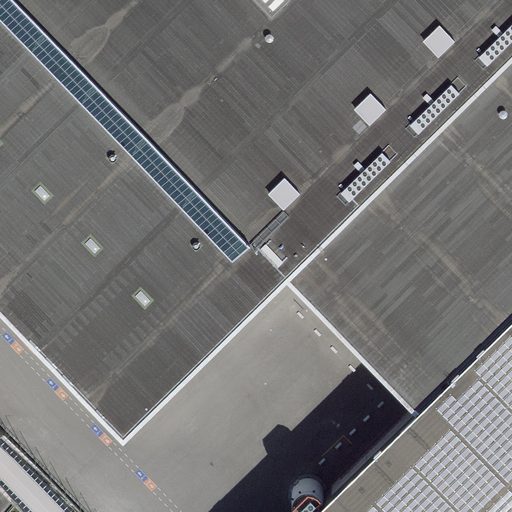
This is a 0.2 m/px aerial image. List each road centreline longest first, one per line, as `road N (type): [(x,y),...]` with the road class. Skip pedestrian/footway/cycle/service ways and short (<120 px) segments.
road 1 (motorway): [(0,466),(382,0)]
road 2 (primary): [(162,511),(511,153)]
road 3 (motorway): [(302,0),(127,211)]
road 4 (motorway): [(127,211),(0,372)]
road 5 (motorway): [(127,211),(0,329)]
road 6 (primary): [(136,0),(42,108)]
